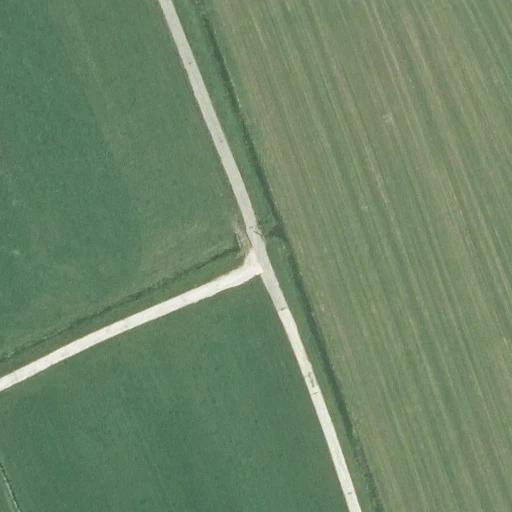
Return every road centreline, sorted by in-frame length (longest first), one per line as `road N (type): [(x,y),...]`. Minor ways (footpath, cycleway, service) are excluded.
road 1 (track): [(355,511),(264,263),(0,382)]
road 2 (track): [(264,263),(166,0)]
